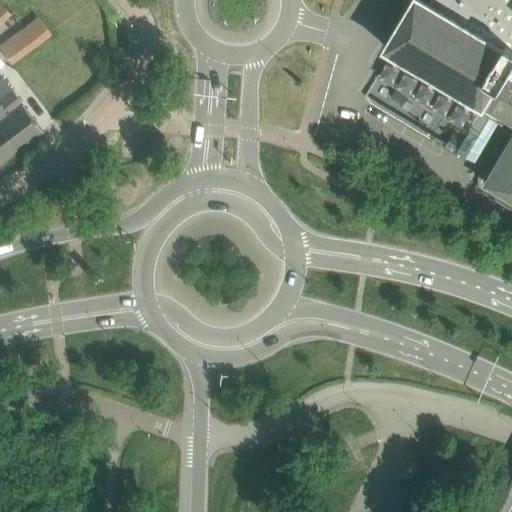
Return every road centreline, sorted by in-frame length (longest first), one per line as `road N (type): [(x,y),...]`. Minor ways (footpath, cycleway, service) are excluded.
road 1 (residential): [(0,196),(63,154),(134,83),(147,37),(127,0)]
road 2 (unclassified): [(410,400),(344,400),(270,429),(200,440)]
road 3 (residential): [(200,440),(63,396),(0,396)]
road 4 (secondary): [(188,182),(124,225),(0,250)]
road 5 (secondary): [(354,327),(511,391)]
road 6 (secondary): [(199,355),(245,357),(299,330),(354,327)]
road 7 (secondary): [(511,300),(366,258)]
road 8 (secondary): [(147,301),(216,336),(242,335),(276,314)]
road 9 (secondary): [(16,326),(155,319)]
road 10 (secondary): [(254,189),(247,133),(253,54)]
road 11 (secondary): [(16,326),(55,312),(147,301)]
road 12 (secondary): [(202,202),(179,212),(154,240),(145,263),(147,301)]
road 13 (unclassified): [(363,511),(410,400)]
